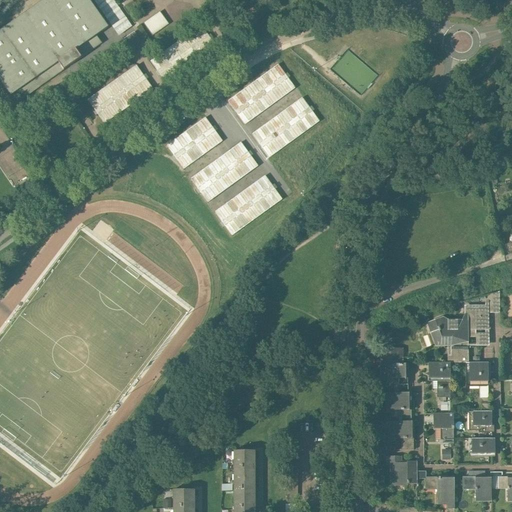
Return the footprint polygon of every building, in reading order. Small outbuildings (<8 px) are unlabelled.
[(88,0),(0,0),(0,80),(11,95),(17,91),(22,99),(101,43),(96,35),(108,27),(88,0)] [(108,17),(119,35),(132,27),(118,4),(113,7),(116,12),(108,17)] [(144,23),(153,35),(169,24),(160,11),(144,23)] [(129,35),(119,42),(126,52),(136,45),(129,35)] [(138,65),(88,98),(104,124),(155,91),(138,65)] [(280,65),(227,99),(244,124),(296,90),(280,65)] [(304,98),(251,132),(268,157),(321,123),(304,98)] [(206,117),(166,144),(184,169),(224,142),(206,117)] [(243,143),(190,177),(207,202),(259,167),(243,143)] [(267,176),(214,209),(231,234),(283,201),(267,176)] [(499,292),(494,294),(487,295),(487,313),(499,313),(499,292)] [(448,320),(442,317),(435,320),(436,322),(427,325),(430,335),(434,334),(437,343),(451,342),(468,342),(468,330),(485,330),(485,310),(480,310),(480,306),(467,306),(467,321),(448,320)] [(468,342),(451,342),(451,357),(447,357),(447,363),(450,363),(465,363),(468,363),(468,342)] [(403,366),(402,348),(381,349),(381,358),(380,358),(380,379),(398,379),(398,383),(408,383),(408,365),(403,366)] [(447,363),(434,363),(434,370),(430,370),(430,379),(439,379),(439,395),(450,395),(450,363),(447,363)] [(468,363),(465,363),(465,374),(468,374),(468,383),(488,383),(487,363),(468,363)] [(411,393),(379,394),(379,400),(385,400),(385,411),(401,411),(402,416),(411,416),(411,393)] [(481,412),(472,412),(472,431),(482,431),(482,433),(491,433),(491,412),(487,412),(481,412)] [(453,414),(438,414),(438,421),(435,421),(435,427),(443,427),(443,440),(453,440),(453,414)] [(413,422),(379,422),(379,429),(388,429),(388,439),(401,439),(401,451),(413,451),(413,422)] [(299,434),(287,433),(286,505),(296,505),(298,505),(299,434)] [(492,439),(472,439),(472,454),(492,454),(492,439)] [(442,450),(442,459),(451,459),(451,449),(442,450)] [(234,452),(234,492),(255,492),(255,452),(234,452)] [(401,462),(401,456),(386,456),(386,463),(389,462),(390,485),(417,485),(416,462),(401,462)] [(454,477),(425,477),(425,487),(437,487),(437,503),(444,503),(443,498),(447,497),(447,510),(454,510),(454,477)] [(491,477),(462,477),(462,490),(475,490),(475,500),(482,501),(482,498),(491,498),(491,477)] [(511,477),(501,478),(501,487),(507,487),(507,500),(511,499),(511,477)] [(173,490),(173,511),(194,511),(195,490),(173,490)] [(255,511),(255,492),(234,492),(233,511),(255,511)] [(172,508),(172,499),(164,499),(164,508),(172,508)]
